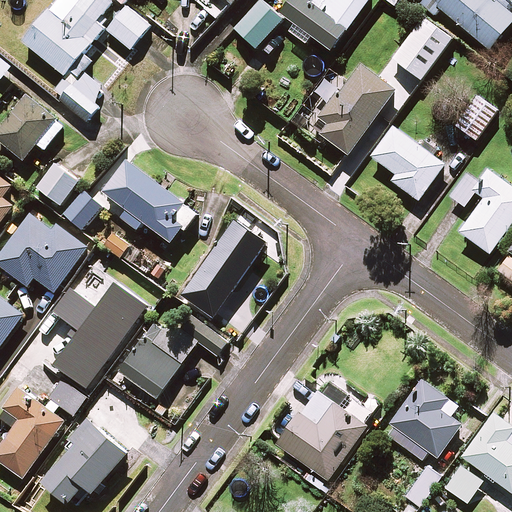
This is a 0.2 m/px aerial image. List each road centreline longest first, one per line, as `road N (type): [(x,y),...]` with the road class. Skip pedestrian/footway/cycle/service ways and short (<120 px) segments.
road 1 (residential): [(359,244),(159,511)]
road 2 (residential): [(359,244),(185,115)]
road 3 (residential): [(511,356),(359,244)]
